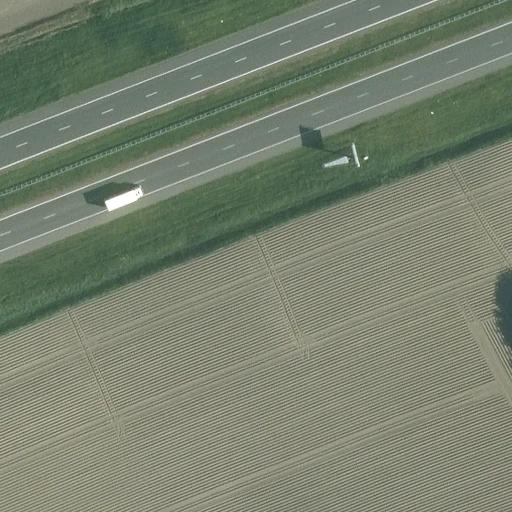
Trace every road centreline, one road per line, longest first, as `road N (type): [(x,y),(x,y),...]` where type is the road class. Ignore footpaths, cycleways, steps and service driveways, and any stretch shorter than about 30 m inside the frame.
road 1 (motorway): [(0,239),(511,40)]
road 2 (motorway): [(407,0),(0,157)]
